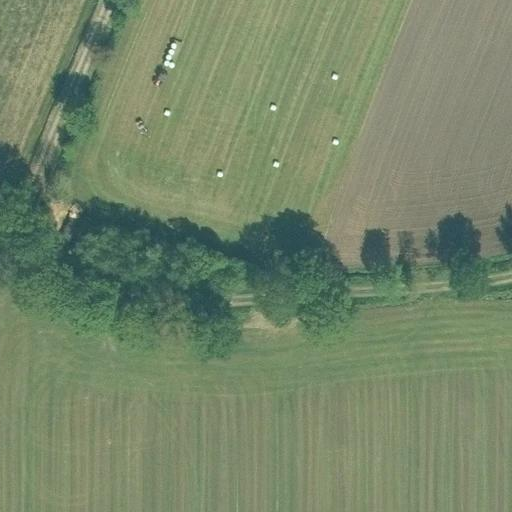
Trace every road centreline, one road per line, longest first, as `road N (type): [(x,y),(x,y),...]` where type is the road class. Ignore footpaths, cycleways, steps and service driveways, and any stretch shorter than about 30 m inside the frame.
road 1 (track): [(0,243),(102,285),(177,298),(425,288),(511,275)]
road 2 (unknown): [(99,0),(3,245)]
